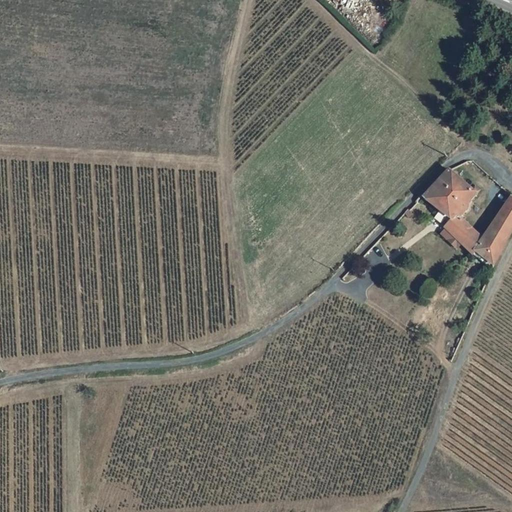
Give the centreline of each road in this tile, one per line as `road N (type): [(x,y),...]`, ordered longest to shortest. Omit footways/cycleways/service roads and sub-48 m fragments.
road 1 (unclassified): [(0,383),(216,354),(282,322),(339,278),(461,155),(486,157),(511,178)]
road 2 (track): [(248,0),(223,119),(225,162),(0,147)]
road 3 (unclassified): [(401,511),(511,244)]
road 4 (track): [(479,154),(313,0)]
